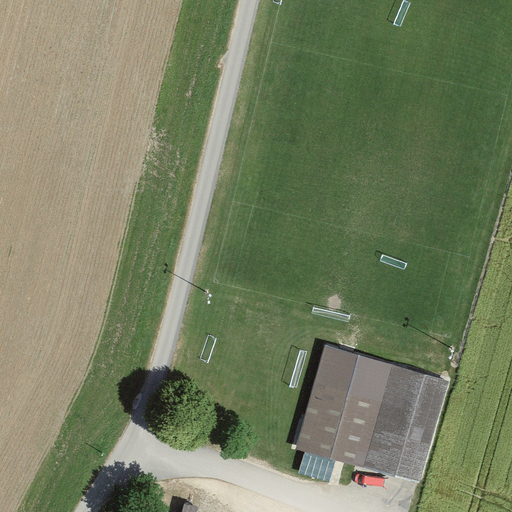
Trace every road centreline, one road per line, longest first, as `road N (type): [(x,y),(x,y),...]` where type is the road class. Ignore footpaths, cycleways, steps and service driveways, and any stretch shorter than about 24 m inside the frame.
road 1 (track): [(247,0),(147,407),(133,444),(84,511)]
road 2 (unclassified): [(133,444),(323,511)]
